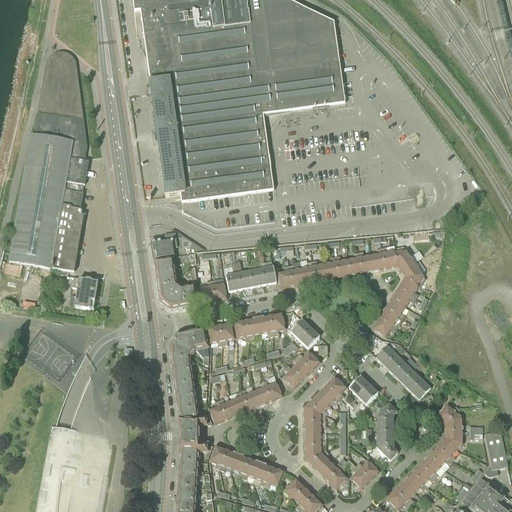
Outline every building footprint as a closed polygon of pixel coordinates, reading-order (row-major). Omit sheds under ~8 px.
[(277,0),(132,0),(134,14),(141,13),(151,85),(149,86),(164,190),(166,199),(181,197),(182,204),(272,192),(271,180),(274,180),(271,158),(268,158),(262,117),(319,107),(344,105),(333,28),(280,2),(277,0)] [(52,68),(44,115),(38,114),(34,138),(31,137),(31,138),(9,264),(66,273),(76,217),(80,217),(81,217),(82,215),(82,214),(82,213),(81,212),(80,212),(79,212),(88,164),(87,164),(87,162),(84,161),(86,149),(82,146),(84,136),(81,133),(82,124),(79,121),(81,111),(77,109),(79,99),(76,96),(77,87),(74,84),(76,74),(72,71),(72,70),(72,69),(72,68),(72,67),(72,66),(71,66),(71,65),(70,64),(70,63),(69,62),(68,62),(68,61),(67,61),(65,60),(64,60),(63,60),(61,60),(60,60),(59,60),(58,61),(57,61),(56,62),(55,63),(54,64),(53,65),(53,66),(52,68)] [(156,260),(174,258),(173,250),(178,249),(176,235),(165,236),(166,243),(154,245),(156,260)] [(401,275),(415,265),(411,259),(404,249),(403,249),(393,251),(393,253),(397,269),(401,275)] [(385,271),(397,269),(393,253),(387,254),(386,250),(381,251),(385,271)] [(373,274),(385,271),(381,251),(376,252),(377,256),(370,257),(373,274)] [(362,276),(373,274),(370,257),(363,259),(363,254),(358,255),(362,276)] [(351,278),(362,276),(358,255),(353,257),(354,261),(348,262),(351,278)] [(339,280),(351,278),(348,262),(340,263),(340,259),(335,260),(339,280)] [(327,282),(339,280),(335,260),(330,261),(331,265),(324,266),(327,282)] [(156,276),(175,274),(174,261),(154,264),(155,266),(154,267),(154,270),(155,271),(156,276)] [(304,287),(316,285),(312,264),(307,265),(307,269),(301,271),(304,287)] [(316,285),(327,282),(324,266),(317,267),(317,264),(312,264),(316,285)] [(293,289),(304,287),(301,271),(299,265),(293,266),(289,269),(293,289)] [(405,280),(419,289),(420,290),(425,282),(423,279),(424,278),(415,265),(401,275),(405,280)] [(190,271),(184,277),(189,282),(191,280),(192,283),(197,283),(195,269),(190,271)] [(273,269),(266,270),(261,271),(264,287),(276,285),(273,269)] [(281,291),(293,289),(289,269),(284,270),(284,274),(278,275),(281,291)] [(228,294),(241,292),(237,276),(237,270),(232,271),(233,276),(225,278),(228,294)] [(241,292),(252,290),(249,273),(242,275),(241,270),(237,270),(237,276),(241,292)] [(264,287),(261,271),(257,272),(249,273),(252,290),(264,287)] [(158,289),(177,287),(175,274),(156,276),(157,283),(156,284),(157,287),(158,288),(158,289)] [(398,291),(415,302),(418,298),(415,296),(419,289),(405,280),(398,291)] [(98,284),(79,281),(74,309),(93,312),(98,284)] [(211,284),(214,304),(227,302),(224,286),(217,287),(216,283),(211,284)] [(203,306),(214,304),(211,284),(205,285),(206,289),(200,290),(203,306)] [(164,305),(167,307),(179,288),(177,287),(158,289),(158,291),(157,292),(158,295),(159,296),(160,304),(161,305),(163,306),(164,305)] [(182,290),(186,309),(187,308),(188,309),(191,309),(192,308),(198,306),(194,287),(182,290)] [(183,309),(186,309),(182,290),(179,288),(167,307),(168,308),(168,309),(169,311),(171,311),(178,310),(180,311),(183,310),(183,309)] [(413,306),(415,302),(398,291),(392,301),(406,310),(409,304),(413,306)] [(385,312),(402,322),(405,318),(402,316),(406,310),(392,301),(385,312)] [(379,321),(396,332),(399,328),(402,322),(385,312),(379,321)] [(270,318),(274,339),(279,338),(278,334),(285,332),(282,316),(270,318)] [(269,340),(274,339),(270,318),(258,321),(261,337),(268,336),(269,340)] [(254,338),(261,337),(258,321),(246,323),(250,343),(255,342),(254,338)] [(393,337),(396,332),(379,321),(372,332),(386,340),(390,335),(393,337)] [(290,334),(299,343),(310,331),(301,322),(290,334)] [(245,344),(250,343),(246,323),(234,325),(237,342),(244,340),(245,344)] [(218,328),(222,349),(228,348),(227,344),(234,342),(231,326),(218,328)] [(218,349),(222,349),(218,328),(207,330),(210,347),(217,346),(218,349)] [(310,331),(299,343),(308,352),(319,339),(310,331)] [(192,334),(196,353),(208,351),(204,332),(198,333),(197,332),(194,333),(193,334),(192,334)] [(193,357),(196,353),(192,334),(190,335),(189,334),(186,334),(185,336),(177,337),(175,338),(175,340),(176,342),(175,344),(193,357)] [(191,360),(193,357),(175,344),(173,346),(171,345),(169,346),(169,348),(170,356),(169,357),(170,361),(171,361),(171,363),(191,360)] [(285,351),(290,356),(293,353),(291,351),(288,348),(285,351)] [(317,348),(317,352),(318,357),(327,356),(327,348),(317,348)] [(376,360),(384,369),(396,357),(387,348),(376,360)] [(296,360),(311,374),(319,365),(307,354),(303,359),(300,356),(296,360)] [(393,377),(404,365),(399,360),(396,357),(384,369),(393,377)] [(173,375),(192,373),(191,360),(171,363),(172,365),(171,366),(171,369),(172,370),(173,375)] [(303,383),(311,374),(296,360),(293,363),(296,366),(291,371),(303,383)] [(393,377),(402,386),(413,374),(404,365),(393,377)] [(303,383),(291,371),(288,368),(284,372),(287,375),(282,381),(289,388),(286,390),(291,395),(303,383)] [(175,389),(194,386),(192,373),(173,375),(174,382),(173,383),(173,386),(175,387),(175,389)] [(402,386),(410,394),(422,381),(413,374),(402,386)] [(325,389),(340,403),(344,399),(341,396),(346,391),(334,379),(325,389)] [(348,391),(357,399),(368,387),(360,379),(348,391)] [(436,379),(431,383),(434,387),(439,382),(436,379)] [(422,381),(410,394),(419,402),(431,390),(422,381)] [(262,385),(270,404),(282,399),(275,384),(269,387),(267,383),(262,385)] [(259,409),(270,404),(262,385),(258,387),(260,390),(253,393),(259,409)] [(177,401),(196,398),(194,386),(175,389),(175,390),(174,391),(175,394),(176,395),(177,401)] [(368,387),(357,399),(366,408),(378,396),(368,387)] [(337,406),(340,403),(325,389),(317,397),(330,409),(334,404),(337,406)] [(249,413),(259,409),(253,393),(247,396),(245,392),(241,394),(249,413)] [(237,418),(249,413),(241,394),(236,396),(237,400),(231,402),(237,418)] [(304,411),(325,419),(328,416),(325,413),(330,409),(317,397),(304,411)] [(179,413),(198,411),(196,398),(177,401),(178,407),(177,408),(177,411),(178,412),(179,413)] [(226,423),(237,418),(231,402),(224,405),(223,401),(218,403),(226,423)] [(215,427),(226,423),(218,403),(214,405),(215,409),(208,412),(215,427)] [(445,428),(462,421),(457,415),(459,413),(456,409),(453,412),(448,406),(436,418),(445,428)] [(376,424),(393,423),(393,419),(397,415),(389,407),(376,420),(376,424)] [(179,429),(199,428),(207,428),(207,427),(212,427),(210,422),(207,422),(207,421),(199,421),(198,411),(179,413),(180,423),(178,423),(178,428),(179,428),(179,429)] [(305,430),(322,429),(325,429),(325,419),(304,411),(305,430)] [(445,436),(463,435),(462,421),(445,428),(445,436)] [(376,435),(393,435),(393,423),(376,424),(376,435)] [(179,438),(199,438),(199,428),(179,429),(179,438)] [(492,473),(507,470),(500,434),(484,438),(492,473)] [(376,448),(393,447),(393,435),(376,435),(376,448)] [(444,442),(456,454),(463,447),(463,435),(445,436),(445,441),(444,442)] [(305,446),(325,446),(325,443),(322,443),(322,436),(305,437),(305,446)] [(180,448),(200,448),(199,439),(199,438),(179,438),(180,439),(180,448)] [(437,450),(452,464),(455,461),(452,458),(456,454),(444,442),(437,450)] [(305,463),(322,455),(322,449),(326,449),(325,446),(305,446),(305,463)] [(393,447),(376,448),(376,450),(390,463),(397,455),(393,451),(393,447)] [(180,464),(199,465),(200,455),(208,455),(208,454),(211,453),(212,449),(207,449),(207,448),(200,449),(200,448),(180,448),(180,449),(178,449),(178,455),(180,455),(180,464)] [(215,471),(219,472),(227,453),(215,448),(209,464),(216,467),(215,471)] [(448,468),(452,464),(437,450),(428,459),(440,470),(445,465),(448,468)] [(226,470),(232,473),(238,457),(227,453),(219,472),(224,474),(226,470)] [(319,476),(330,464),(326,459),(328,456),(325,453),(322,455),(305,463),(319,476)] [(237,479),(242,481),(249,461),(238,457),(232,473),(238,475),(237,479)] [(420,467),(435,482),(438,478),(436,475),(440,470),(428,459),(420,467)] [(248,479),(254,481),(260,466),(249,461),(242,481),(246,483),(248,479)] [(348,462),(342,469),(327,484),(336,493),(348,481),(343,475),(349,469),(348,462)] [(370,483),(355,469),(348,462),(349,469),(355,475),(350,481),(361,492),(370,483)] [(355,469),(370,483),(379,475),(367,463),(362,468),(359,465),(355,469)] [(179,476),(199,478),(199,465),(180,464),(180,466),(179,466),(178,469),(179,470),(179,476)] [(319,476),(327,484),(342,469),(338,466),(335,468),(330,464),(319,476)] [(259,488),(264,489),(272,470),(260,466),(254,481),(261,484),(259,488)] [(432,485),(435,482),(420,467),(412,476),(424,487),(429,483),(432,485)] [(272,470),(264,489),(269,491),(270,488),(277,490),(283,474),(272,470)] [(178,489),(198,491),(199,478),(179,476),(179,483),(177,484),(177,487),(178,488),(178,489)] [(403,485),(415,496),(420,491),(423,494),(427,490),(424,487),(412,476),(403,485)] [(511,511),(511,504),(511,505),(480,481),(461,505),(463,506),(457,511),(456,511),(511,511)] [(290,506),(293,503),(305,491),(296,482),(284,494),(289,499),(286,502),(290,506)] [(395,494),(409,508),(413,504),(410,501),(415,496),(403,485),(395,494)] [(177,502),(197,503),(198,491),(178,489),(178,491),(177,492),(177,495),(178,496),(177,502)] [(459,495),(463,498),(467,494),(461,489),(457,493),(459,495)] [(295,510),(296,511),(300,511),(313,499),(305,491),(293,503),(298,507),(295,510)] [(406,511),(409,508),(395,494),(386,502),(390,505),(387,508),(391,511),(394,511),(395,511),(400,511),(404,508),(406,511)] [(317,511),(322,507),(313,499),(300,511),(317,511)] [(196,511),(197,503),(177,502),(177,508),(176,509),(175,511),(196,511)]
